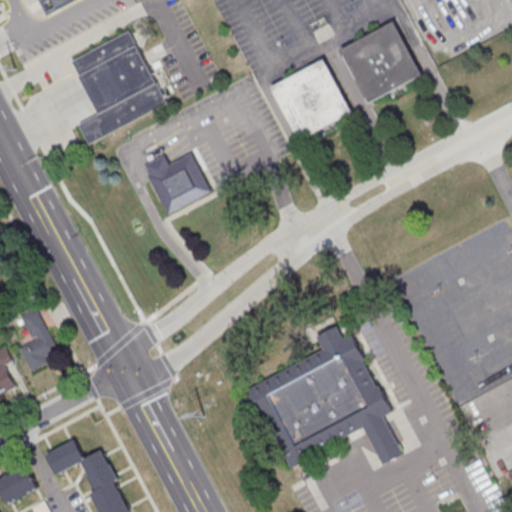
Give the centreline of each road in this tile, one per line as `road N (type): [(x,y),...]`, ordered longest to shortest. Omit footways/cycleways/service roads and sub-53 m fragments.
road 1 (residential): [(424,164),(299,223),(151,333),(125,371)]
road 2 (residential): [(125,371),(169,364),(424,164)]
road 3 (secondary): [(125,371),(8,154)]
road 4 (secondary): [(199,511),(125,371)]
road 5 (residential): [(125,371),(0,437)]
